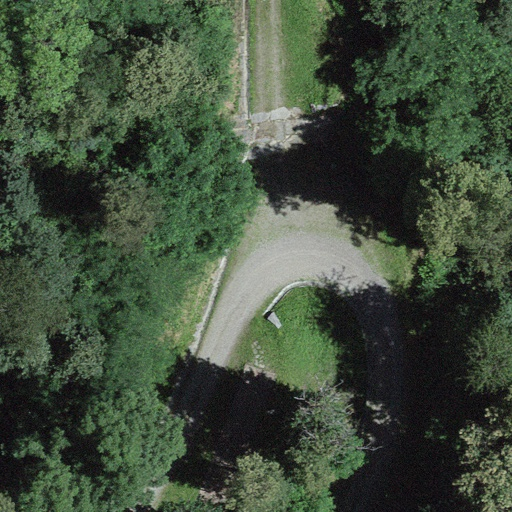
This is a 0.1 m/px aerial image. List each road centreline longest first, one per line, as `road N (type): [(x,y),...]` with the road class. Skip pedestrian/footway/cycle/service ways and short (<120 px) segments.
road 1 (track): [(266,0),(261,249),(164,480),(137,511)]
road 2 (track): [(355,511),(375,483),(393,343),(360,262),(311,247),(261,249)]
